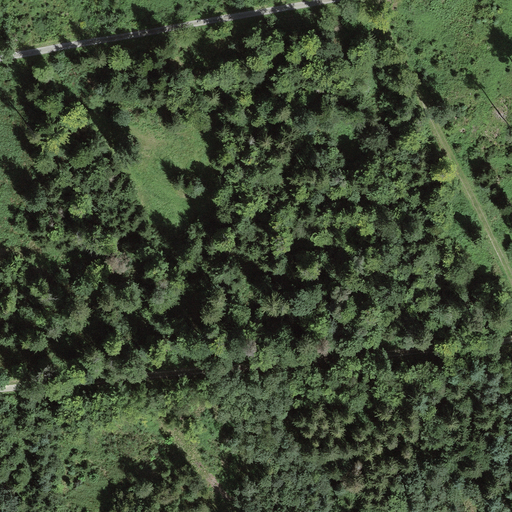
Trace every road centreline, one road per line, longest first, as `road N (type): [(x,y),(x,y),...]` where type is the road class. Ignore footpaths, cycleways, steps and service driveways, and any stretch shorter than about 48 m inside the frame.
road 1 (track): [(0,390),(511,338)]
road 2 (track): [(0,58),(323,0)]
road 3 (track): [(511,281),(458,170)]
